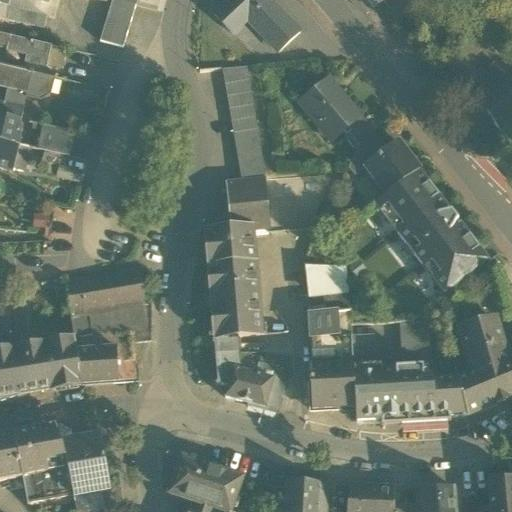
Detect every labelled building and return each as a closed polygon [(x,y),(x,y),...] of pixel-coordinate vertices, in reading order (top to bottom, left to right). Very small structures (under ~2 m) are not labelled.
[(0,0),(0,8),(7,10),(7,9),(10,0),(0,0)] [(25,0),(10,0),(7,9),(7,10),(0,8),(0,21),(38,30),(43,31),(46,17),(41,16),(37,15),(41,4),(25,0)] [(112,2),(135,8),(137,0),(110,0),(110,1),(112,2)] [(246,22),(278,55),(299,35),(276,10),(272,14),(258,0),(225,0),(227,2),(212,16),(231,36),(246,22)] [(511,0),(501,0),(511,29),(511,0)] [(127,36),(135,8),(112,2),(99,44),(122,50),(127,36)] [(0,44),(8,46),(10,40),(0,37),(0,44)] [(7,53),(27,58),(30,44),(10,40),(8,46),(7,53)] [(51,49),(30,44),(27,58),(26,64),(46,68),(51,49)] [(445,63),(466,89),(483,75),(482,74),(468,57),(470,55),(464,48),(445,63)] [(487,70),(482,74),(483,75),(466,89),(477,103),(476,104),(499,132),(510,123),(511,125),(511,86),(496,67),(498,65),(495,62),(487,69),(487,70)] [(0,89),(7,91),(25,95),(27,95),(31,76),(0,68),(0,89)] [(221,72),(240,184),(264,181),(263,173),(246,70),(221,72)] [(53,81),(31,76),(27,95),(25,95),(25,98),(40,102),(50,96),(53,81)] [(313,119),(333,142),(341,136),(360,120),(327,82),(297,107),(310,122),(313,119)] [(25,95),(7,91),(3,106),(22,110),(25,98),(25,95)] [(24,111),(22,110),(3,106),(0,105),(0,119),(20,123),(20,124),(24,111)] [(0,143),(19,149),(19,136),(20,123),(0,119),(0,143)] [(330,145),(333,142),(313,119),(310,122),(330,145)] [(341,136),(355,151),(374,137),(360,120),(341,136)] [(44,129),(41,141),(38,153),(67,159),(70,147),(73,135),(44,129)] [(386,152),(374,137),(355,151),(347,169),(354,180),(365,171),(364,169),(386,152)] [(0,167),(14,171),(19,149),(0,143),(0,167)] [(365,171),(386,198),(419,173),(395,145),(386,152),(364,169),(365,171)] [(30,151),(19,149),(14,171),(25,172),(30,151)] [(58,168),(55,180),(79,186),(82,173),(58,168)] [(447,211),(419,173),(386,198),(374,207),(444,298),(488,264),(459,226),(457,228),(455,225),(457,223),(450,214),(447,215),(445,212),(447,211)] [(323,176),(264,183),(267,208),(266,231),(309,226),(327,186),(323,176)] [(243,234),(266,231),(267,208),(264,183),(264,181),(240,184),(226,186),(232,233),(232,235),(243,234)] [(33,216),(32,230),(49,231),(50,217),(33,216)] [(215,321),(217,341),(234,340),(259,338),(258,329),(259,328),(252,243),(244,244),(243,234),(232,235),(232,233),(209,236),(210,246),(206,246),(208,269),(212,268),(213,278),(209,279),(211,299),(210,299),(211,310),(212,310),(213,321),(215,321)] [(307,298),(322,298),(348,296),(347,269),(306,267),(307,298)] [(70,318),(87,318),(144,307),(141,272),(140,273),(104,280),(65,286),(68,307),(70,318)] [(322,298),(323,315),(349,313),(348,296),(322,298)] [(150,306),(144,307),(87,318),(90,337),(98,336),(99,337),(128,336),(131,337),(133,340),(133,346),(151,344),(150,306)] [(308,341),(317,341),(351,339),(349,313),(323,315),(307,316),(308,341)] [(70,318),(73,339),(79,387),(118,385),(136,383),(134,366),(133,346),(133,340),(131,337),(128,336),(99,337),(98,336),(90,337),(87,318),(70,318)] [(472,376),(456,383),(466,419),(511,399),(511,372),(509,374),(505,363),(503,355),(494,321),(459,331),(472,376)] [(398,326),(400,367),(429,365),(427,324),(398,326)] [(352,363),(352,368),(376,367),(374,337),(351,339),(352,363)] [(50,392),(79,387),(73,339),(27,346),(28,353),(16,355),(15,348),(0,350),(0,403),(15,398),(50,392)] [(352,363),(351,339),(317,341),(318,364),(352,363)] [(236,354),(234,340),(217,341),(216,341),(217,356),(236,354)] [(27,346),(15,348),(16,355),(28,353),(27,346)] [(503,355),(505,363),(511,361),(511,359),(510,353),(503,355)] [(220,387),(228,388),(233,369),(237,371),(236,354),(217,356),(220,387)] [(311,413),(355,411),(352,368),(352,363),(318,364),(310,365),(311,381),(309,381),(311,413)] [(276,371),(272,369),(258,365),(254,376),(271,381),(264,411),(274,414),(283,386),(282,379),(280,374),(276,371)] [(381,429),(384,429),(381,373),(380,367),(376,367),(352,368),(355,411),(356,425),(380,424),(381,429)] [(254,376),(237,371),(233,369),(228,388),(224,401),(264,411),(271,381),(254,376)] [(394,370),(395,372),(398,428),(450,425),(449,420),(466,419),(456,383),(428,384),(428,370),(422,371),(422,369),(394,370)] [(384,429),(398,428),(395,372),(381,373),(384,429)] [(13,435),(14,443),(55,433),(54,427),(15,434),(13,435)] [(59,447),(55,433),(14,443),(21,477),(27,507),(73,498),(59,447)] [(0,436),(0,446),(14,443),(13,435),(0,436)] [(100,438),(59,447),(73,498),(73,500),(94,496),(110,493),(100,438)] [(0,482),(21,477),(14,443),(0,446),(0,482)] [(191,506),(208,511),(230,511),(241,481),(202,468),(203,466),(188,461),(187,463),(180,461),(168,498),(191,506)] [(511,511),(511,482),(486,485),(488,511),(511,511)] [(325,511),(326,503),(320,503),(321,490),(313,489),(313,485),(293,483),(293,488),(285,487),(285,493),(283,511),(325,511)] [(346,511),(391,511),(393,499),(393,494),(376,493),(376,492),(348,490),(346,511)] [(416,496),(416,511),(454,511),(453,493),(434,494),(434,493),(429,491),(422,491),(419,494),(419,495),(416,496)] [(269,511),(283,511),(285,493),(270,493),(269,511)] [(73,500),(75,511),(90,511),(98,511),(94,496),(73,500)] [(391,511),(404,511),(405,500),(393,499),(391,511)]
